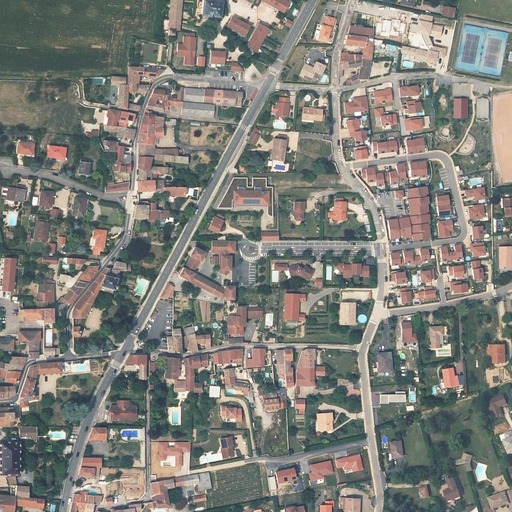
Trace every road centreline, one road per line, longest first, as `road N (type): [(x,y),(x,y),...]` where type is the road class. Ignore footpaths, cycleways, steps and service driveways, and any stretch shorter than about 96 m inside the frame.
road 1 (residential): [(340,166),(448,155),(461,241),(380,251)]
road 2 (secondary): [(229,153),(122,353)]
road 3 (residential): [(149,353),(362,349)]
road 4 (residential): [(94,511),(145,501),(149,353)]
road 5 (secondary): [(122,353),(84,428),(62,511)]
road 6 (residential): [(67,358),(64,314),(123,241),(130,213)]
road 7 (residential): [(362,349),(378,511)]
road 8 (residential): [(139,115),(164,76),(265,86)]
road 9 (residential): [(7,171),(58,182),(130,213)]
road 10 (residential): [(255,250),(380,251)]
